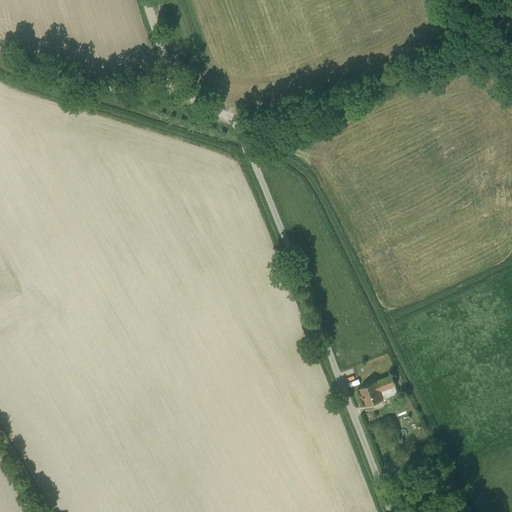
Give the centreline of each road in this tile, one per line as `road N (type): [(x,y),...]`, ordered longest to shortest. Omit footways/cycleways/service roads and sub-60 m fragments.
road 1 (unclassified): [(177,87),(240,130),(389,511)]
road 2 (track): [(479,41),(311,113),(269,123),(232,119)]
road 3 (unclassified): [(177,87),(91,87),(0,53)]
